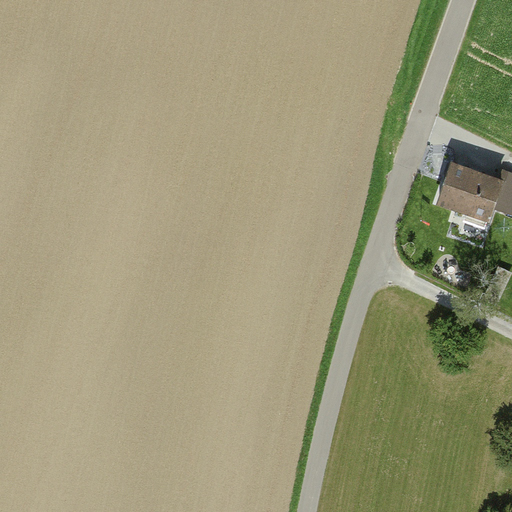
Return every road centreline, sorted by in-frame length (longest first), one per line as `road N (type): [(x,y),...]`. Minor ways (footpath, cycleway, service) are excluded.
road 1 (unclassified): [(465,0),(373,264),(308,511)]
road 2 (track): [(511,333),(373,264)]
